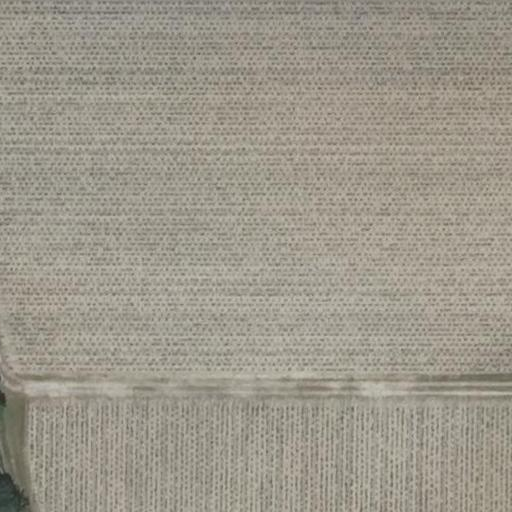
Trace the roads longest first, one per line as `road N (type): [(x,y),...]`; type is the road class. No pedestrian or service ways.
road 1 (track): [(0,386),(511,386)]
road 2 (track): [(30,511),(0,390)]
